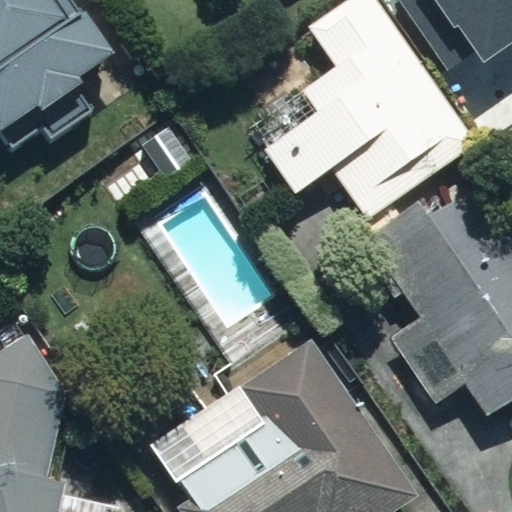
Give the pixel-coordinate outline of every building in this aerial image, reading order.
[(78,0),(0,0),(0,159),(10,172),(35,153),(48,170),(113,119),(89,89),(126,60),(78,0)] [(478,145),(367,0),(362,0),(310,40),(331,68),(297,93),(316,118),(265,157),(297,200),(332,173),(372,225),(478,145)] [(511,0),(392,0),(442,74),(511,28),(511,0)] [(419,208),(367,247),(421,318),(390,342),(439,407),(463,389),(490,424),(511,407),(511,234),(476,187),(429,222),(419,208)] [(13,344),(0,353),(0,511),(125,511),(66,501),(69,486),(48,482),(65,387),(36,348),(13,344)] [(311,344),(148,450),(174,489),(164,495),(175,511),(395,511),(413,500),(311,344)]
